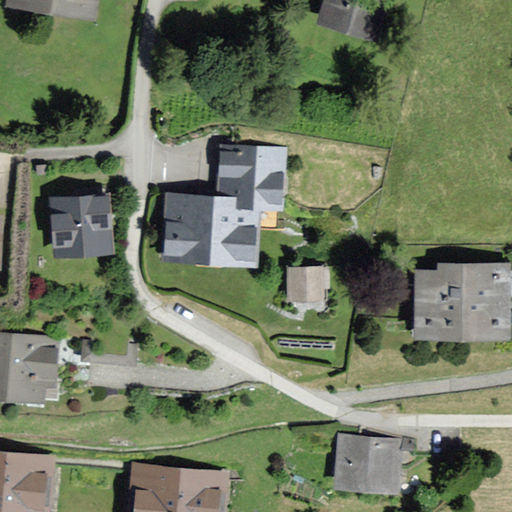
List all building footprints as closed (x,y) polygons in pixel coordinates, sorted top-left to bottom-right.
[(111,0),(24,0),(107,18),(111,0)] [(392,0),(320,0),(318,11),(386,28),(392,0)] [(296,148),(204,145),(202,185),(164,184),(162,251),(261,254),(263,205),(295,206),(296,148)] [(118,198),(56,199),(58,260),(120,259),(118,198)] [(289,262),(288,297),(325,298),(326,263),(289,262)] [(511,262),(423,262),(422,335),(511,335),(511,262)] [(0,399),(56,405),(63,336),(0,329),(0,399)] [(410,438),(335,437),(335,489),(410,490),(410,438)] [(64,511),(70,459),(0,451),(0,509),(24,511),(64,511)] [(223,511),(224,474),(132,473),(132,511),(223,511)]
